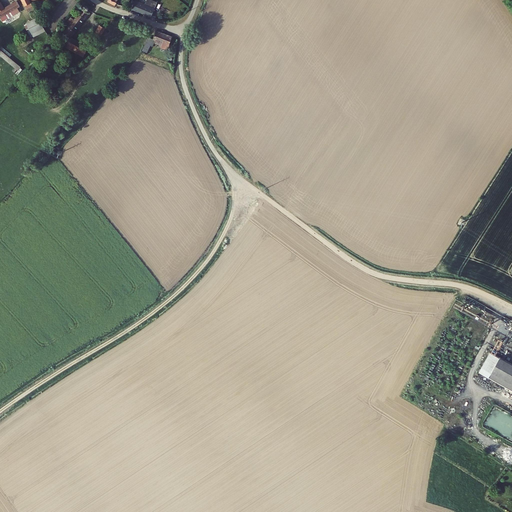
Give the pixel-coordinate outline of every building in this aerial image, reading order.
[(16,7),(19,6),(16,1),(4,8),(0,1),(0,18),(2,21),(18,11),(16,7)] [(155,9),(135,1),(132,8),(151,17),(155,9)] [(66,35),(67,36),(69,38),(88,13),(83,9),(79,14),(79,13),(74,19),(71,16),(68,20),(71,23),(63,34),(65,36),(66,35)] [(37,16),(23,24),(30,38),(40,32),(44,30),(37,16)] [(104,28),(99,25),(93,37),(97,40),(104,28)] [(45,30),(44,30),(40,32),(46,43),(50,39),(45,30)] [(172,36),(156,31),(153,40),(156,41),(155,44),(162,47),(163,43),(169,45),(172,36)] [(68,43),(74,46),(84,53),(87,48),(71,38),(70,39),(69,39),(67,41),(68,42),(68,43)] [(84,53),(74,46),(72,49),(83,56),(84,53)] [(0,51),(23,68),(26,65),(2,48),(0,50),(0,51)] [(477,371),(486,375),(497,358),(488,353),(477,371)] [(498,358),(497,358),(486,375),(487,376),(498,358)] [(511,365),(498,358),(487,376),(511,389),(511,365)]
